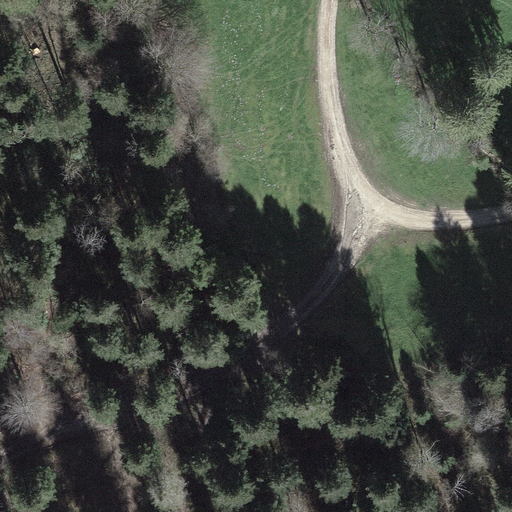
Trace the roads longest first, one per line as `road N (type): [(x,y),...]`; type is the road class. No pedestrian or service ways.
road 1 (track): [(368,201),(335,280),(268,342),(158,403),(40,434),(0,460)]
road 2 (track): [(511,210),(403,218),(368,201),(336,137),(324,35),(330,0)]
